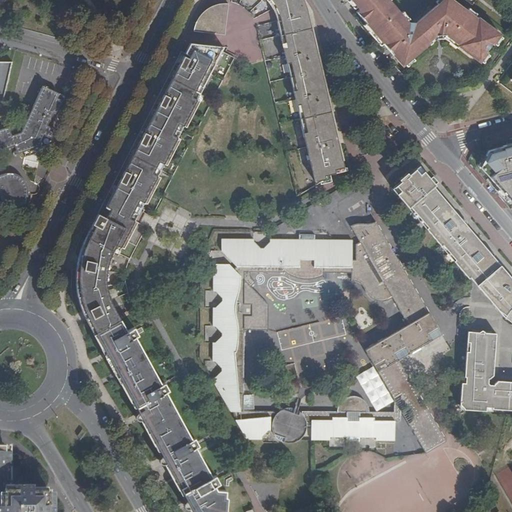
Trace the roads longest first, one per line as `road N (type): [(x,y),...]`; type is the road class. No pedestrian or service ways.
road 1 (tertiary): [(19,311),(24,284),(135,72)]
road 2 (residential): [(318,0),(437,150)]
road 3 (secondary): [(145,511),(62,380)]
road 4 (unclassified): [(135,72),(0,32)]
